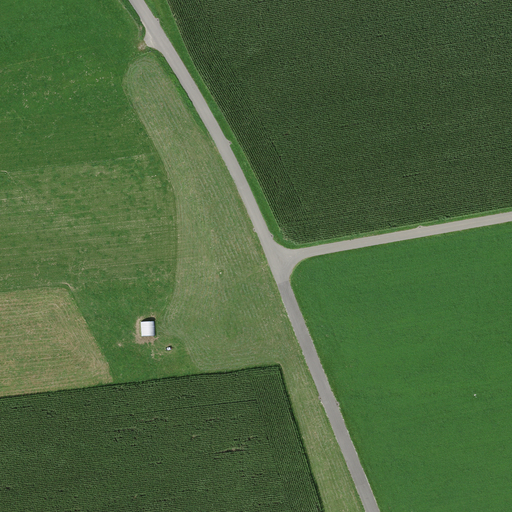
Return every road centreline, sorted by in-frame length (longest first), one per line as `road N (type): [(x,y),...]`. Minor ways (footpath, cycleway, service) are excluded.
road 1 (tertiary): [(134,0),(232,159),(373,511)]
road 2 (track): [(511,217),(276,261)]
